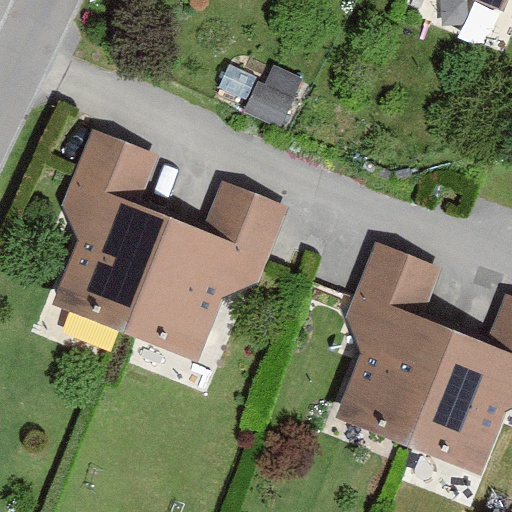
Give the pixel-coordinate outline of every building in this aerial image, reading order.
[(509,0),(469,0),(504,13),(509,0)] [(76,290),(145,316),(184,212),(144,197),(162,151),(107,130),(75,216),(101,226),(76,290)] [(219,225),(184,212),(145,316),(212,341),(238,272),(257,279),(287,201),(235,182),(219,225)] [(361,403),(429,428),(468,324),(429,310),(446,263),(391,243),(359,328),(385,338),(361,403)] [(511,313),(503,337),(468,324),(429,428),(496,453),(511,410),(511,313)]
